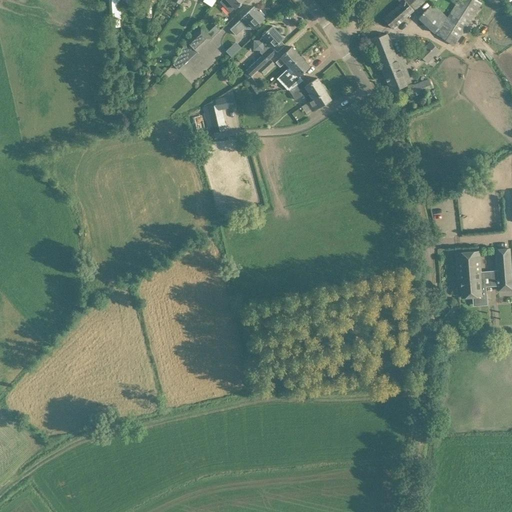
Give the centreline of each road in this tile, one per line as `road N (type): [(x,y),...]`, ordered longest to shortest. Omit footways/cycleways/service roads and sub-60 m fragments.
road 1 (tertiary): [(406,511),(421,431),(425,255),(397,145),(338,39)]
road 2 (track): [(423,395),(291,395),(151,425),(67,449),(0,499)]
